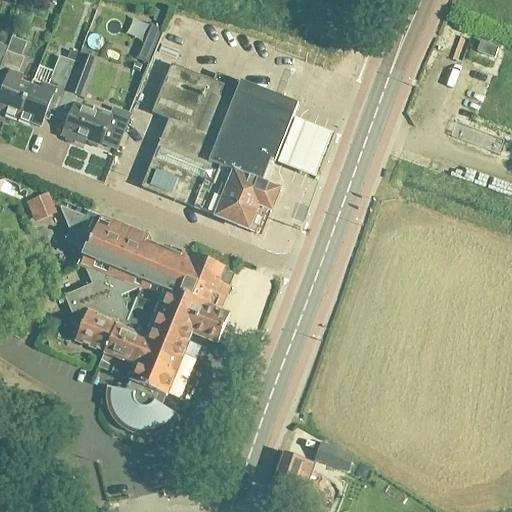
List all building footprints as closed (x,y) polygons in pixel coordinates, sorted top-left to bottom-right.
[(441,75),(450,73),(448,61),(457,60),(455,49),(437,53),(441,75)] [(48,88),(33,82),(19,119),(42,128),(46,116),(56,119),(66,93),(81,55),(71,51),(67,60),(59,57),(48,88)] [(0,100),(0,111),(19,119),(33,82),(18,76),(25,59),(6,52),(6,53),(0,68),(0,94),(2,95),(0,100)] [(81,54),(81,55),(66,93),(84,100),(99,62),(81,54)] [(143,189),(259,235),(268,213),(271,214),(279,192),(262,185),(271,163),(275,164),(277,157),(294,115),(298,107),(241,84),(217,75),(214,83),(172,66),(152,115),(170,122),(143,189)] [(454,81),(435,84),(438,102),(457,99),(454,81)] [(74,107),(63,137),(78,142),(80,137),(116,151),(129,116),(113,110),(111,114),(94,108),(92,114),(74,107)] [(333,130),(294,115),(277,157),(316,172),(333,130)] [(35,223),(57,214),(50,194),(27,203),(35,223)] [(119,360),(136,367),(130,383),(126,392),(107,388),(107,389),(112,390),(111,401),(114,411),(119,420),(127,427),(137,431),(148,431),(158,429),(167,424),(174,416),(178,419),(179,417),(162,407),(166,398),(167,398),(185,355),(195,359),(200,349),(189,344),(193,335),(218,345),(220,341),(224,339),(226,335),(224,331),(230,317),(219,312),(229,287),(220,283),(225,269),(191,255),(189,260),(154,246),(154,244),(153,245),(149,234),(143,236),(143,235),(142,235),(91,214),(88,219),(61,208),(61,209),(69,230),(65,241),(76,246),(83,262),(81,265),(84,266),(92,286),(65,298),(73,316),(73,317),(70,324),(81,329),(76,342),(105,354),(100,369),(113,374),(119,360)] [(58,398),(0,361),(0,410),(36,433),(58,398)] [(348,473),(353,460),(337,450),(322,444),(316,461),(348,473)] [(273,488),(302,499),(314,466),(285,455),(273,488)]
